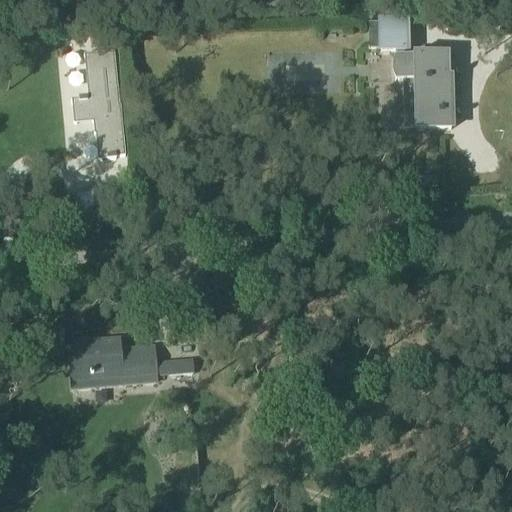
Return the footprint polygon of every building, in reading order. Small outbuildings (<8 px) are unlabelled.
[(412,84),(413,135),(453,133),(452,79),(449,79),(448,57),(409,58),(408,22),(367,23),(367,52),(369,52),(377,52),(377,57),(395,56),(395,61),(394,61),(393,63),(391,70),(391,77),(392,80),(394,85),(412,84)] [(97,160),(97,162),(99,162),(100,163),(101,163),(101,161),(106,160),(106,163),(115,162),(115,160),(124,159),(124,157),(123,158),(121,138),(120,138),(119,127),(121,127),(119,109),(118,109),(113,55),(83,58),(83,61),(84,61),(88,100),(87,100),(87,101),(86,101),(86,100),(78,101),(78,102),(71,103),(71,107),(74,107),(75,124),(73,124),(73,126),(74,126),(74,127),(76,126),(76,125),(92,123),(93,138),(97,137),(97,140),(95,140),(95,142),(98,142),(99,160),(97,160)] [(436,179),(412,180),(413,192),(436,191),(436,179)] [(118,354),(118,344),(67,348),(71,392),(106,390),(105,381),(120,380),(121,388),(155,386),(153,351),(118,354)] [(169,379),(192,377),(191,364),(168,366),(169,379)]
